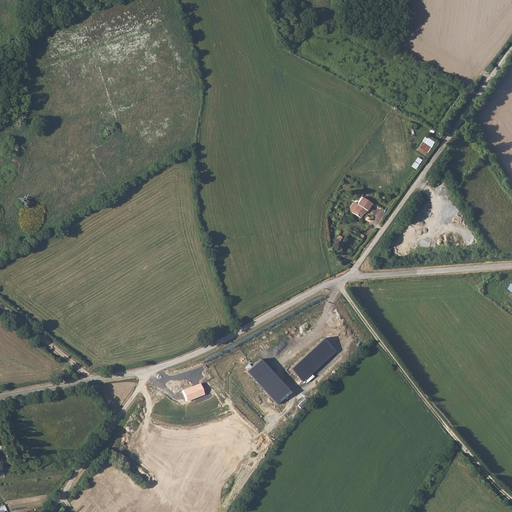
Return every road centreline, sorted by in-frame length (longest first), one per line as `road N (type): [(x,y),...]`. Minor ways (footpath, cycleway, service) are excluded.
road 1 (track): [(334,281),(491,482),(511,498)]
road 2 (unclassified): [(349,276),(511,49)]
road 3 (residential): [(349,276),(147,370)]
road 4 (unclassified): [(50,511),(147,370)]
road 5 (residential): [(511,265),(349,276)]
road 6 (residential): [(147,370),(0,396)]
